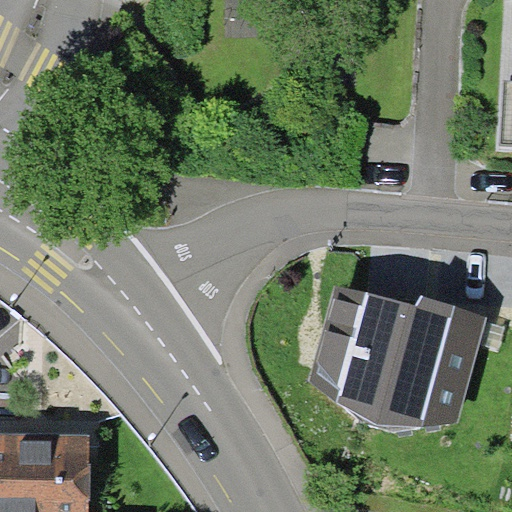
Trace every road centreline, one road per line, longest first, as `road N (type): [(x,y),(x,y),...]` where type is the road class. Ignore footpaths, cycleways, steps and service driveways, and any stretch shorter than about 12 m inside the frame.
road 1 (residential): [(511,230),(303,211),(249,223),(127,297)]
road 2 (tertiary): [(127,297),(231,429),(275,511)]
road 3 (tertiary): [(0,200),(69,244),(127,297)]
